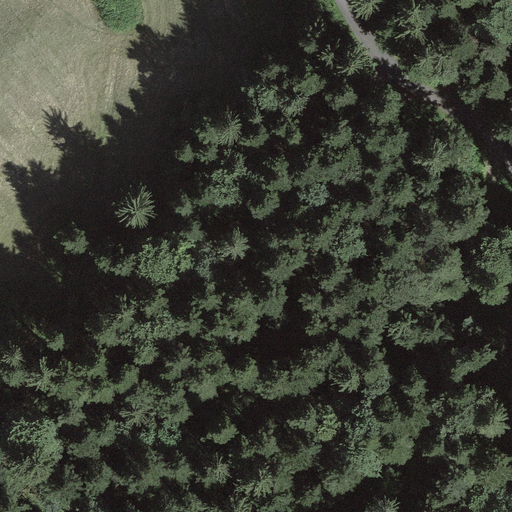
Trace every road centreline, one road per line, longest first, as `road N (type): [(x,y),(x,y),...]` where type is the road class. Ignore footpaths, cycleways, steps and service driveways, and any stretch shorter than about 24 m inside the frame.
road 1 (track): [(394,511),(484,256),(493,145)]
road 2 (track): [(338,0),(389,71),(475,128),(511,167)]
road 3 (track): [(511,335),(504,400),(511,456)]
